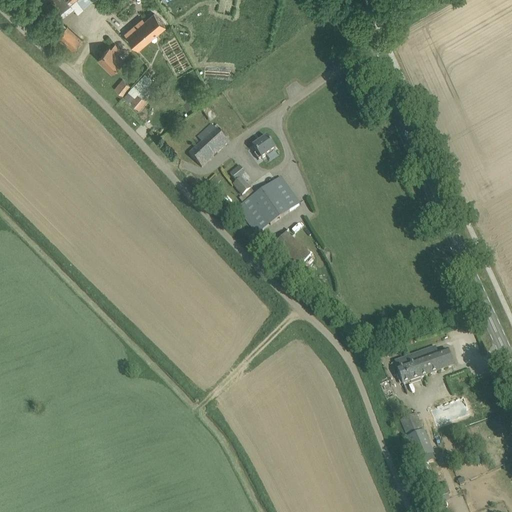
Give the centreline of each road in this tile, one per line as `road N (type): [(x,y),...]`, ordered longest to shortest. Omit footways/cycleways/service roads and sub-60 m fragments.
road 1 (track): [(0,6),(152,148),(349,352),(411,511)]
road 2 (primary): [(511,368),(344,0)]
road 3 (track): [(166,166),(176,161),(208,171),(366,49)]
road 4 (track): [(194,411),(306,309)]
